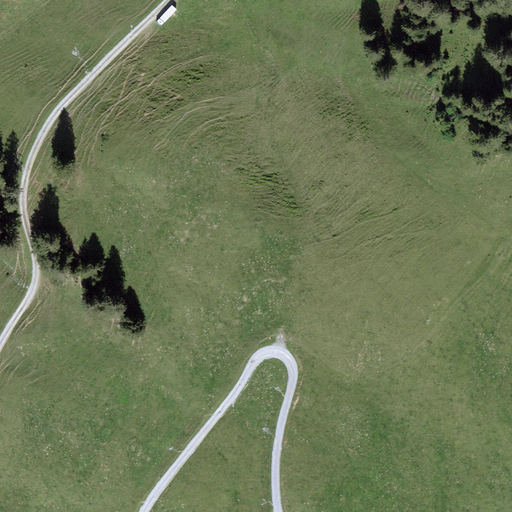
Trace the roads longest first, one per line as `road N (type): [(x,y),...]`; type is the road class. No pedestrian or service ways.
road 1 (track): [(169,0),(56,110),(35,142),(21,206),(35,275),(0,341)]
road 2 (track): [(278,511),(278,440),(293,370),(272,351),(258,357),(143,511)]
